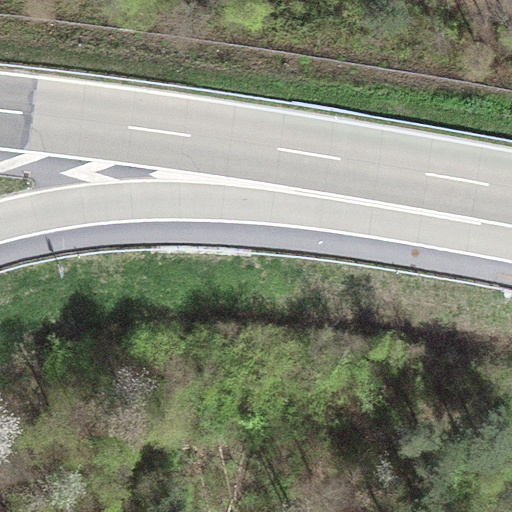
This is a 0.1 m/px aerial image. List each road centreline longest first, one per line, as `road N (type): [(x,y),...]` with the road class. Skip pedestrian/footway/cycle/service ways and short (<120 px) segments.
road 1 (motorway): [(0,228),(371,166)]
road 2 (motorway): [(0,113),(371,166)]
road 3 (motorway): [(371,166),(511,192)]
